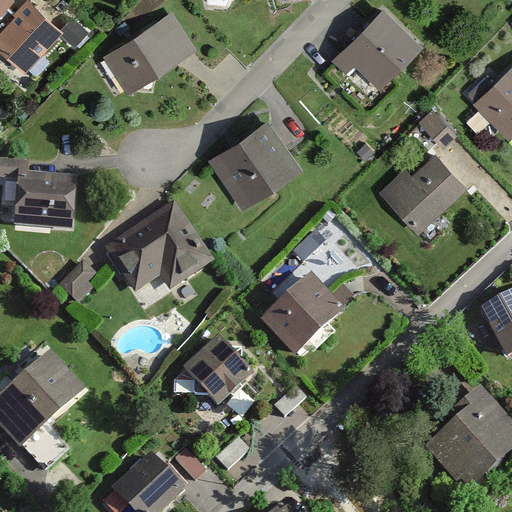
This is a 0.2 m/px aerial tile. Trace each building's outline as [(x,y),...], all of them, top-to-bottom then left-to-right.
[(10,0),(0,0),(0,17),(14,4),(10,0)] [(28,1),(0,31),(0,50),(26,74),(63,32),(28,1)] [(385,8),(330,64),(371,104),(426,48),(385,8)] [(172,11),(106,57),(129,96),(196,51),(172,11)] [(511,67),(473,106),(510,143),(511,140),(511,67)] [(436,106),(424,119),(438,133),(451,121),(436,106)] [(271,122),(211,161),(243,210),(303,171),(271,122)] [(405,171),(381,194),(422,236),(472,189),(438,153),(412,178),(405,171)] [(28,161),(0,160),(0,182),(16,183),(14,228),(73,230),(74,181),(27,179),(28,161)] [(175,203),(105,253),(137,297),(162,279),(172,293),(217,262),(175,203)] [(312,277),(260,326),(295,363),(347,314),(312,277)] [(511,299),(483,313),(506,364),(511,361),(511,299)] [(184,370),(218,411),(253,382),(219,341),(184,370)] [(48,353),(0,396),(0,426),(23,451),(86,394),(48,353)] [(511,424),(482,394),(425,449),(473,497),(511,458),(511,424)] [(151,454),(110,492),(127,511),(155,511),(182,487),(151,454)]
